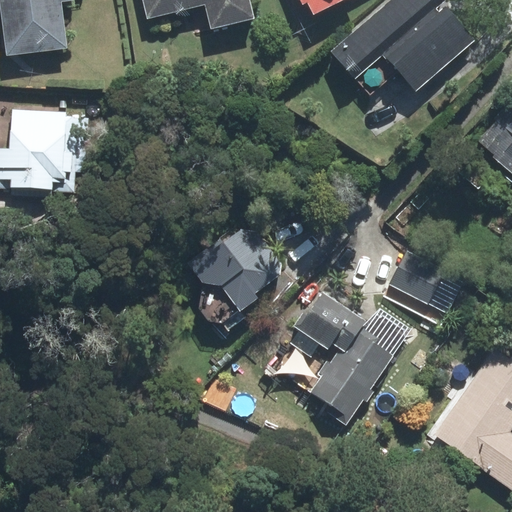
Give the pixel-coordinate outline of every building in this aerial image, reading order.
[(61,0),(6,0),(15,50),(68,42),(61,0)] [(144,0),(149,19),(205,5),(212,30),(257,18),(252,0),(144,0)] [(315,0),(322,13),(346,0),(315,0)] [(477,42),(441,0),(401,0),(336,56),(369,94),(401,66),(421,89),(477,42)] [(511,105),(484,139),(511,163),(511,105)] [(86,119),(21,116),(19,149),(13,149),(11,189),(83,191),(86,119)] [(258,228),(206,269),(216,282),(212,307),(224,323),(291,269),(258,228)] [(449,273),(407,253),(393,283),(435,304),(449,273)] [(370,306),(362,318),(329,297),(309,327),(342,349),(311,395),(354,423),(414,334),(370,306)] [(511,363),(502,356),(444,435),(511,483),(511,363)]
